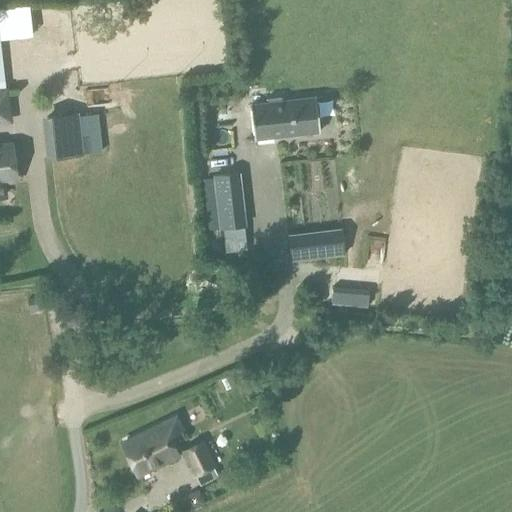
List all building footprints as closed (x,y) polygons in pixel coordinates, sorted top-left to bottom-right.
[(97,88),(78,92),(81,102),(100,97),(97,88)] [(7,90),(0,91),(0,121),(11,120),(7,90)] [(251,105),(255,139),(320,132),(316,97),(251,105)] [(77,114),(49,117),(54,157),(82,154),(77,114)] [(225,127),(216,128),(216,149),(226,149),(225,127)] [(0,196),(4,196),(3,181),(16,180),(12,144),(0,145),(0,196)] [(245,245),(238,174),(214,176),(221,247),(245,245)] [(286,230),(289,255),(341,250),(338,224),(286,230)] [(368,293),(334,291),(333,303),(367,306),(368,293)] [(171,443),(184,437),(175,417),(123,443),(136,471),(160,459),(162,463),(177,455),(171,443)] [(204,441),(180,451),(192,479),(217,467),(204,441)]
